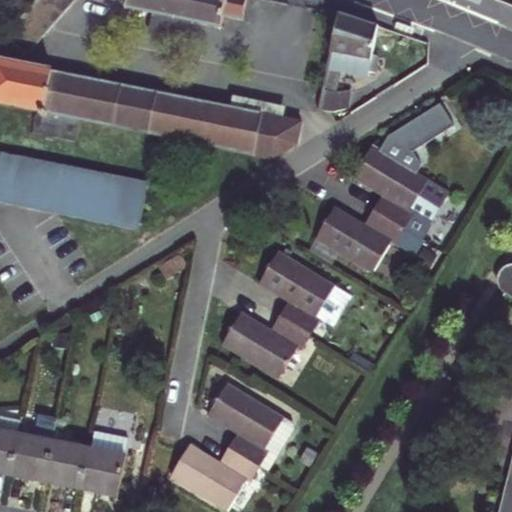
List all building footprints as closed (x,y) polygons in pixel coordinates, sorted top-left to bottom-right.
[(35,0),(3,37),(13,47),(23,56),(72,0),(35,0)] [(127,0),(126,8),(152,15),(149,32),(190,41),(194,24),(221,30),(224,17),(243,21),(247,0),(127,0)] [(358,20),(339,15),(318,109),(331,113),(359,104),(350,88),(334,89),(339,68),(368,74),(368,71),(374,72),(377,55),(371,54),(378,25),(375,25),(358,20)] [(0,40),(0,57),(2,58),(13,47),(3,37),(0,40)] [(301,122),(261,114),(160,92),(2,58),(0,57),(0,101),(35,109),(80,119),(160,136),(251,156),(269,159),(297,143),(301,122)] [(80,119),(35,109),(30,131),(75,142),(80,119)] [(384,204),(375,219),(399,232),(407,220),(424,230),(443,197),(412,179),(415,173),(407,160),(449,135),(436,112),(383,143),(374,157),(367,153),(358,167),(348,183),(376,199),(384,204)] [(0,152),(0,200),(58,212),(136,229),(147,184),(0,152)] [(384,204),(376,199),(368,214),(375,219),(384,204)] [(375,219),(367,233),(359,228),(331,211),(321,227),(312,243),(367,275),(386,244),(390,246),(399,233),(375,219)] [(359,228),(367,233),(375,219),(368,214),(359,228)] [(337,298),(266,256),(250,285),(248,288),(276,304),(283,308),(274,323),(298,337),(307,322),(318,328),(337,298)] [(501,298),(511,279),(511,268),(511,269),(504,270),(500,272),(497,277),(494,282),(495,288),(497,293),(501,298)] [(511,304),(511,279),(501,298),(511,304)] [(268,319),(274,323),(283,308),(276,304),(268,319)] [(266,337),(259,333),(231,317),(221,336),(214,347),(269,380),(284,353),(287,356),(298,337),(274,323),(266,337)] [(268,319),(259,333),(266,337),(274,323),(268,319)] [(282,430),(220,393),(210,409),(201,424),(229,441),(235,444),(227,458),(252,472),(259,460),(267,465),(284,437),(282,430)] [(0,474),(6,476),(14,433),(17,419),(0,415),(0,474)] [(41,483),(49,441),(53,421),(38,418),(34,438),(14,433),(6,476),(21,479),(41,483)] [(511,511),(511,431),(489,511),(511,511)] [(76,491),(85,448),(49,441),(41,483),(58,487),(76,491)] [(221,454),(227,458),(235,444),(229,441),(221,454)] [(91,494),(116,499),(124,456),(85,448),(76,491),(91,494)] [(175,468),(166,483),(214,511),(221,511),(238,484),(243,487),(252,472),(227,458),(218,472),(212,469),(185,452),(175,468)] [(227,458),(221,454),(212,469),(218,472),(227,458)] [(259,460),(252,472),(260,477),(267,465),(259,460)]
